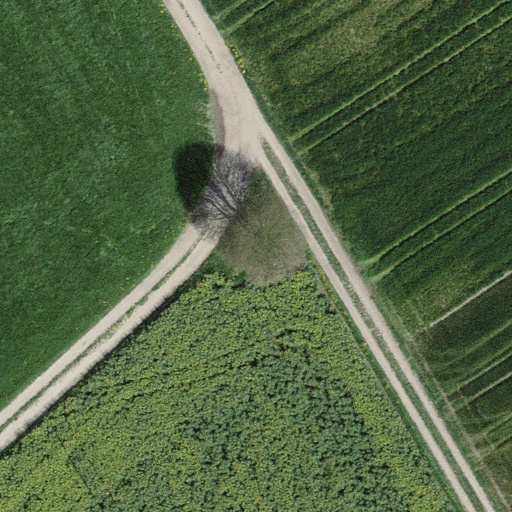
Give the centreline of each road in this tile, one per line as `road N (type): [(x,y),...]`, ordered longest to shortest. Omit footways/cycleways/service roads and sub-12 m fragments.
road 1 (track): [(471,511),(266,180)]
road 2 (track): [(0,429),(266,180)]
road 3 (track): [(266,180),(159,0)]
